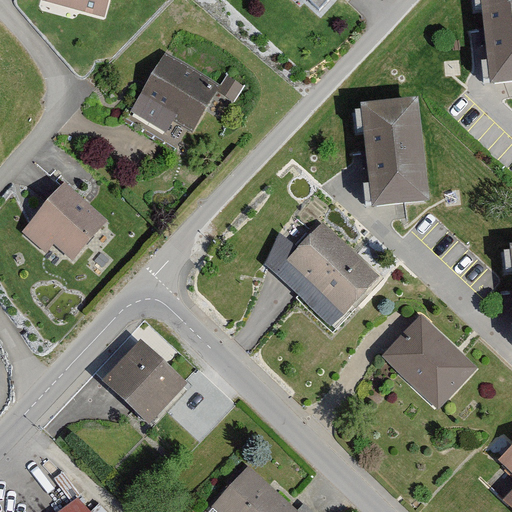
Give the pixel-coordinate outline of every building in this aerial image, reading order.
[(116,0),(51,0),(50,7),(112,21),(116,0)] [(322,0),(287,0),(289,1),(291,0),(304,0),(314,9),(322,0)] [(511,0),(481,0),(489,80),(511,77),(511,0)] [(223,90),(167,59),(135,116),(173,136),(178,126),(197,137),(223,90)] [(416,92),(362,99),(375,203),(429,196),(416,92)] [(118,229),(73,189),(31,236),(57,259),(64,250),(84,268),(118,229)] [(388,280),(330,227),(293,267),(351,320),(388,280)] [(484,372),(427,321),(389,363),(446,414),(484,372)] [(196,392),(150,349),(113,390),(159,433),(196,392)] [(511,511),(511,436),(488,463),(509,483),(490,504),(498,511),(511,511)] [(301,511),(253,472),(220,511),(301,511)] [(90,511),(83,503),(70,511),(90,511)]
